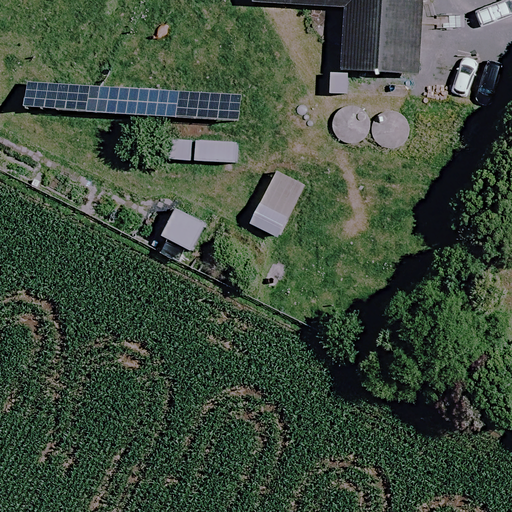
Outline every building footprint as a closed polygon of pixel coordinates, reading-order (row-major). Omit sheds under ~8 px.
[(251,0),(251,5),(341,12),(336,72),(417,78),(423,0),(251,0)] [(333,147),(337,149),(343,150),(345,150),(349,150),(353,149),(357,147),(360,144),(363,141),(365,138),(367,134),(368,130),(368,126),(367,122),(366,118),(365,115),(362,111),(359,108),(356,106),(352,104),(348,103),(344,103),(340,104),(336,105),(332,107),(329,109),(326,112),(324,115),(322,119),(321,123),(321,127),(321,131),(322,135),(324,139),(327,142),(330,145),(333,147)] [(382,152),(385,153),(388,154),(389,154),(393,154),(397,154),(401,152),(405,150),(408,148),(410,145),(413,141),(414,137),(415,133),(415,129),(414,125),(413,122),(411,118),(408,115),(405,112),(402,110),(398,109),(394,108),(390,108),(386,109),(382,110),(379,112),(375,115),(373,118),(371,121),(369,125),(369,129),(369,133),(369,137),(371,141),(373,144),(375,147),(378,150),(382,152)] [(236,144),(165,140),(164,165),(234,169),(236,144)] [(254,199),(290,215),(304,184),(267,168),(254,199)] [(290,215),(254,199),(241,228),(278,244),(290,215)] [(202,224),(170,212),(158,243),(190,256),(202,224)] [(271,295),(280,263),(246,252),(236,285),(271,295)]
